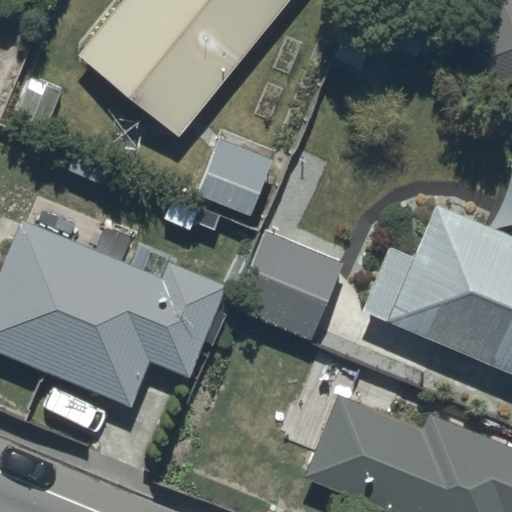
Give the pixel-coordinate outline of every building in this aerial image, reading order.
[(108,0),(76,40),(177,122),(275,0),(108,0)] [(511,0),(490,0),(468,48),(511,67),(511,0)] [(273,142),(219,125),(198,190),(251,207),(273,142)] [(388,231),(363,295),(511,357),(511,221),(437,190),(414,242),(388,231)] [(22,206),(0,254),(0,337),(131,392),(150,345),(192,363),(230,271),(168,246),(161,264),(100,239),(104,229),(36,201),(32,210),(22,206)] [(344,252),(264,219),(235,289),(315,322),(344,252)] [(341,379),(306,462),(424,511),(509,511),(511,508),(511,435),(428,400),(422,413),(341,379)]
